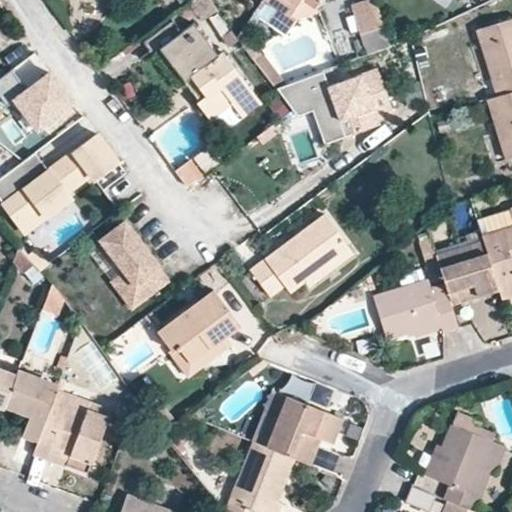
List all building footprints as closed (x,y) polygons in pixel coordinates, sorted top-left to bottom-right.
[(319,12),(315,8),(302,0),(299,0),(291,14),(269,0),(260,0),(253,11),(286,33),(296,18),(319,12)] [(269,0),(291,14),(299,0),(302,0),(315,8),(320,0),(269,0)] [(357,0),(351,2),(360,31),(384,23),(376,0),(357,0)] [(183,29),(171,14),(140,37),(152,53),(160,48),(184,79),(190,75),(205,94),(197,99),(211,118),(232,103),(238,112),(259,96),(223,48),(218,52),(194,21),(183,29)] [(498,93),(511,88),(511,16),(477,28),(498,93)] [(240,39),(253,55),(260,49),(248,33),(240,39)] [(260,49),(253,55),(277,86),(285,81),(260,49)] [(26,89),(12,71),(0,80),(0,96),(8,107),(13,103),(38,135),(44,130),(48,135),(77,113),(71,106),(76,102),(51,70),(26,89)] [(328,74),(278,92),(299,120),(316,114),(329,147),(385,126),(383,121),(399,115),(382,70),(333,89),(328,74)] [(511,88),(498,93),(487,97),(507,158),(511,156),(511,88)] [(120,163),(97,132),(38,174),(27,159),(0,177),(0,199),(23,233),(69,200),(64,192),(87,175),(92,183),(120,163)] [(196,173),(184,158),(174,166),(185,181),(196,173)] [(511,207),(478,218),(485,240),(499,287),(502,296),(511,292),(511,207)] [(292,290),(305,279),(350,245),(323,211),(250,268),(271,294),(285,284),(292,290)] [(157,265),(123,219),(99,237),(123,270),(110,280),(130,305),(153,288),(143,275),(155,266),(157,265)] [(427,263),(438,259),(437,255),(431,237),(420,241),(427,263)] [(499,287),(485,240),(437,255),(438,259),(449,294),(452,302),(499,287)] [(356,251),(350,245),(305,279),(311,286),(356,251)] [(39,247),(27,255),(25,252),(14,260),(28,280),(51,263),(39,247)] [(165,279),(155,266),(143,275),(153,288),(165,279)] [(402,278),(404,285),(425,279),(421,267),(404,273),(402,278)] [(452,302),(449,294),(435,297),(429,277),(425,279),(404,285),(374,294),(387,337),(414,328),(416,334),(458,321),(452,302)] [(65,300),(51,281),(41,306),(59,313),(65,300)] [(162,326),(177,346),(185,340),(197,355),(226,333),(242,321),(217,285),(162,326)] [(197,355),(188,362),(194,372),(234,344),(226,333),(197,355)] [(188,362),(197,355),(185,340),(177,346),(188,362)] [(0,366),(0,403),(4,405),(16,372),(0,366)] [(16,372),(4,405),(29,415),(22,435),(38,441),(57,388),(16,372)] [(57,388),(38,441),(34,450),(87,470),(110,408),(57,388)] [(263,413),(271,416),(278,418),(287,393),(273,389),(263,413)] [(261,441),(293,454),(311,461),(320,439),(333,443),(343,417),(287,393),(278,418),(271,416),(261,441)] [(137,395),(128,420),(154,417),(137,395)] [(449,498),(473,508),(478,496),(471,492),(493,439),(471,429),(473,424),(479,425),(481,419),(458,410),(443,446),(431,475),(451,483),(445,496),(449,498)] [(495,432),(479,425),(473,424),(471,429),(493,439),(495,432)] [(182,453),(188,447),(172,428),(166,432),(182,453)] [(255,438),(230,498),(262,510),(265,511),(279,511),(284,501),(275,497),(293,454),(261,441),(255,438)] [(506,445),(493,439),(471,492),(478,496),(482,497),(493,468),(496,469),(506,445)] [(424,472),(431,475),(443,446),(436,443),(424,472)] [(430,510),(437,493),(413,483),(406,501),(430,510)] [(175,511),(127,494),(119,511),(175,511)] [(261,511),(262,510),(230,498),(227,508),(228,509),(230,511),(261,511)] [(483,511),(473,508),(449,498),(443,511),(483,511)]
